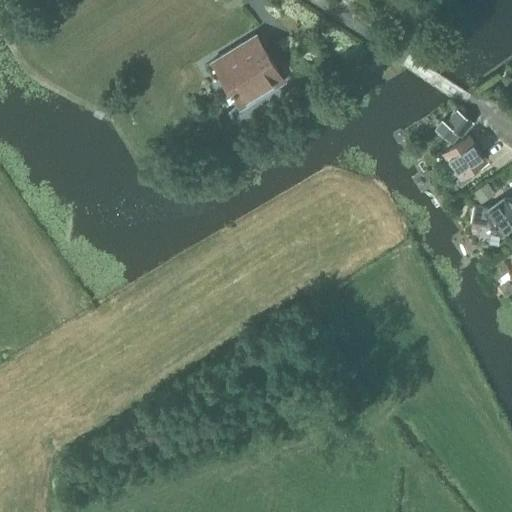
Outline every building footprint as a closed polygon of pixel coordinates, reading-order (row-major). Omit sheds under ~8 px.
[(240,109),(286,80),(256,32),(210,60),(240,109)] [(464,135),(473,122),(466,116),(456,109),(447,122),(442,118),(435,129),(453,142),(464,135)] [(461,185),(474,176),(471,171),(488,159),(469,132),(441,151),(459,177),(456,179),(461,185)] [(481,202),(495,192),(487,181),(473,191),(481,202)] [(511,227),(511,196),(505,195),(488,206),(472,203),(469,222),(483,224),(494,226),(500,236),(511,227)]
